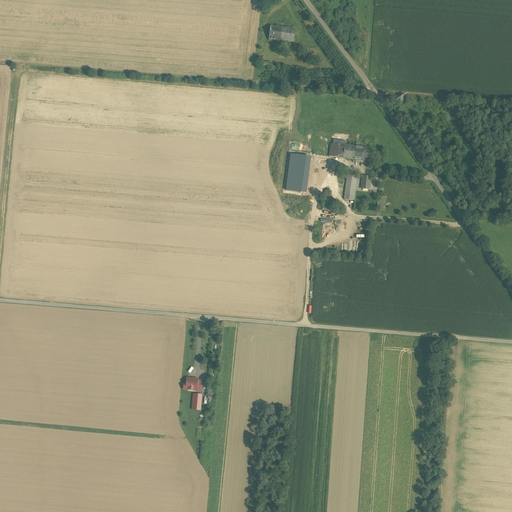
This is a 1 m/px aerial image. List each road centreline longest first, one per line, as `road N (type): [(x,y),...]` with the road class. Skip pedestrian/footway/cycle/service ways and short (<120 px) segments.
road 1 (unclassified): [(511,342),(0,300)]
road 2 (unclassified): [(306,0),(511,291)]
road 3 (track): [(0,62),(283,84)]
road 4 (track): [(376,94),(511,104)]
